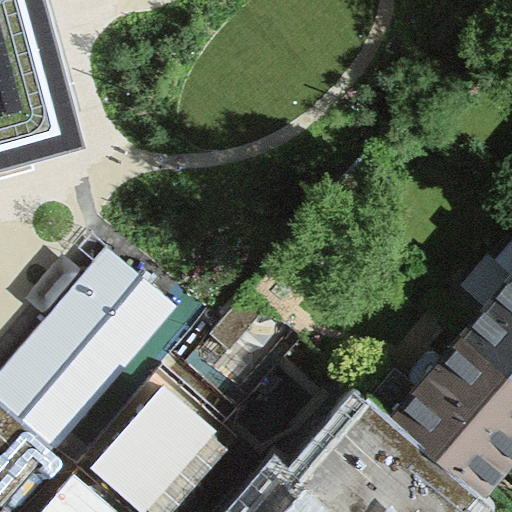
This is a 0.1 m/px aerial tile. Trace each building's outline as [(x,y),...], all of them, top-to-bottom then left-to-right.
[(0,0),(0,169),(89,145),(47,0),(0,0)] [(511,226),(493,248),(511,264),(511,272),(465,328),(511,368),(511,226)] [(210,330),(230,347),(267,303),(248,287),(210,330)] [(441,355),(435,349),(428,350),(412,367),(413,374),(420,379),(394,410),(483,486),(497,470),(511,452),(511,368),(465,328),(441,355)] [(462,511),(468,506),(472,508),(474,506),(471,502),(484,487),(483,486),(394,410),(370,389),(357,403),(353,401),(351,403),(354,407),(333,432),(329,429),(327,431),(330,435),(309,460),(305,458),(303,460),(306,464),(295,476),(280,464),(270,477),(266,474),(264,476),(267,480),(245,505),(241,503),(239,505),(242,509),(239,511),(462,511)] [(0,508),(55,444),(0,396),(0,508)]
